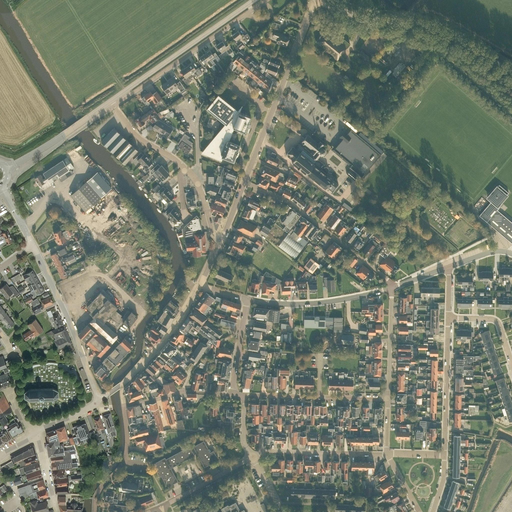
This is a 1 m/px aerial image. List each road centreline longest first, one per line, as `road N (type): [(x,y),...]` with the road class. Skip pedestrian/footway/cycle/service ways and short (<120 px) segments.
road 1 (tertiary): [(511,71),(431,26),(360,17),(315,0)]
road 2 (residential): [(391,288),(310,218),(244,184)]
road 3 (secondary): [(108,102),(248,5)]
road 4 (unclassified): [(99,399),(32,244)]
road 5 (residential): [(112,107),(245,14)]
road 6 (unclassified): [(99,399),(143,363),(200,284)]
road 7 (unclassified): [(391,288),(300,304),(247,299)]
road 8 (residential): [(444,456),(448,318)]
road 9 (residential): [(251,456),(386,454)]
road 10 (secondary): [(7,169),(108,102)]
